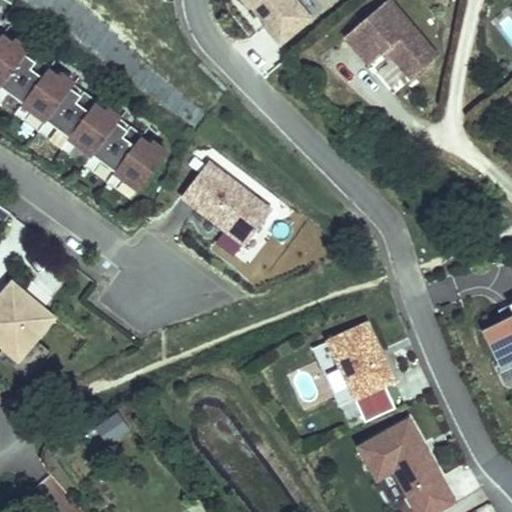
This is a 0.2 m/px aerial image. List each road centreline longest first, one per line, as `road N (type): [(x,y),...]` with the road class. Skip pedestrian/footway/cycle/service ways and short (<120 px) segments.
road 1 (residential): [(187,0),(215,52),(346,172),(407,268),(428,339),(494,464),(511,479)]
road 2 (residential): [(168,286),(0,175)]
